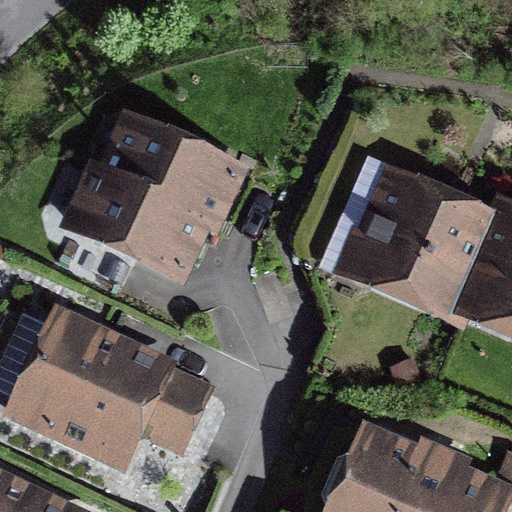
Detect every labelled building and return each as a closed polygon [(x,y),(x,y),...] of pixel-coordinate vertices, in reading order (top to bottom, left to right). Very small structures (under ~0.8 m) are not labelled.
[(132,126),(107,179),(200,223),(209,227),(234,174),(132,126)] [(175,276),(200,223),(107,179),(99,175),(74,228),(175,276)] [(462,306),(495,231),(389,185),(353,268),(461,315),(464,306),(462,306)] [(462,306),(464,306),(511,327),(511,224),(495,231),(462,306)] [(144,432),(180,449),(207,393),(58,324),(17,411),(122,460),(132,439),(144,432)] [(420,462),(368,440),(336,511),(497,511),(503,498),(456,478),(452,487),(416,471),(420,462)] [(0,511),(54,511),(0,486),(0,511)]
